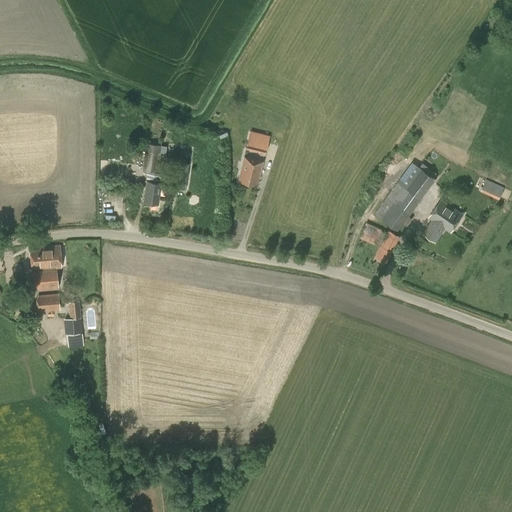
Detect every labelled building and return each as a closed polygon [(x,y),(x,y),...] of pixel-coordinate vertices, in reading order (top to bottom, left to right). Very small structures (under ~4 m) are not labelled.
[(269,135),(250,131),(245,149),(259,153),(259,155),(264,156),(269,135)] [(166,146),(161,145),(146,143),(142,170),(150,172),(148,182),(147,182),(144,202),(157,204),(160,183),(160,184),(162,173),(158,173),(160,153),(165,153),(166,146)] [(179,148),(171,186),(184,189),(189,162),(186,161),(188,150),(179,148)] [(238,181),(257,186),(263,161),(244,157),(238,181)] [(418,167),(412,163),(374,214),(399,231),(405,222),(409,224),(413,218),(409,216),(436,180),(418,167)] [(504,188),(486,179),(480,192),(498,200),(504,188)] [(360,217),(369,203),(363,199),(353,212),(360,217)] [(462,214),(442,200),(429,218),(433,220),(424,233),(433,239),(442,226),(450,232),(462,214)] [(366,222),(359,237),(380,247),(386,233),(381,230),(382,229),(366,222)] [(387,262),(400,237),(388,231),(380,247),(382,248),(378,257),(387,262)] [(33,290),(57,288),(56,267),(61,267),(59,245),(30,248),(33,290)] [(58,293),(38,295),(39,312),(59,310),(58,293)] [(83,341),(79,301),(68,302),(69,318),(70,318),(71,334),(67,335),(67,343),(72,343),(72,342),(83,341)] [(28,322),(35,331),(40,327),(34,318),(28,322)]
